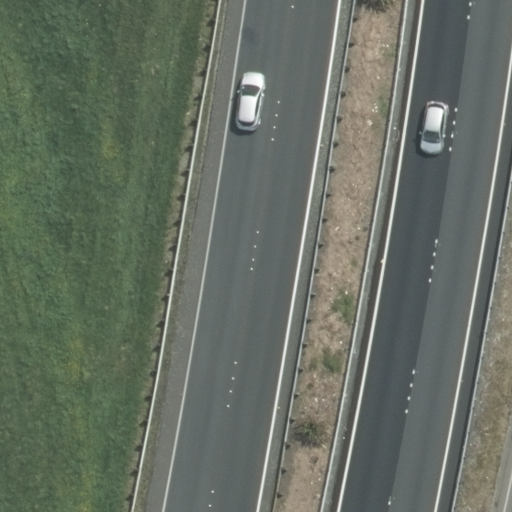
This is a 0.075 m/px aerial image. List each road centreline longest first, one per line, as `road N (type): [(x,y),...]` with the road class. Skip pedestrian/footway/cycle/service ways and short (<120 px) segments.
road 1 (motorway): [(472,0),(385,511)]
road 2 (motorway): [(209,511),(293,0)]
